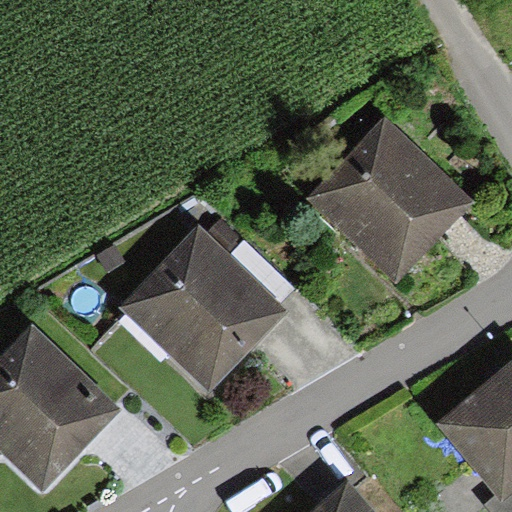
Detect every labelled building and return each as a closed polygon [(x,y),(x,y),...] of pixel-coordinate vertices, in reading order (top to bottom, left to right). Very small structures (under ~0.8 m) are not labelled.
[(355,236),(400,278),(468,205),(385,128),(317,201),(355,236)] [(166,347),(210,390),(284,313),(201,233),(127,309),(166,347)] [(0,450),(46,493),(118,414),(31,334),(0,366),(0,450)] [(511,375),(446,432),(505,502),(511,496),(511,375)] [(378,511),(351,482),(316,511),(378,511)] [(511,511),(511,496),(505,502),(493,511),(511,511)]
